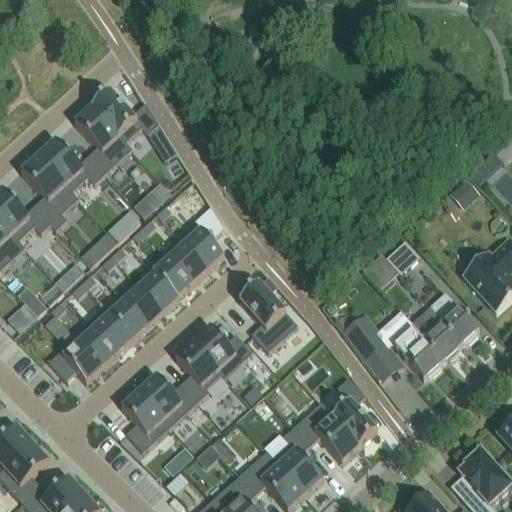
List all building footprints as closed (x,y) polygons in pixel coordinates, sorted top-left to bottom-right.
[(110,97),(92,113),(126,149),(142,134),(149,141),(159,131),(146,110),(133,122),(110,97)] [(92,113),(75,129),(98,154),(88,163),(105,181),(133,156),(126,149),(92,113)] [(159,131),(149,141),(165,167),(177,159),(159,131)] [(504,169),(511,162),(511,145),(496,160),(504,169)] [(56,147),(39,163),(72,199),(73,198),(88,184),(95,191),(105,181),(88,163),(79,171),(56,147)] [(494,158),(470,179),(480,190),(503,169),(494,158)] [(39,163),(21,179),(44,203),(35,212),(52,230),(51,231),(56,237),(68,227),(62,221),(79,205),(73,198),(72,199),(39,163)] [(161,188),(152,195),(163,207),(171,199),(161,188)] [(3,196),(0,198),(0,227),(18,248),(19,247),(27,240),(35,233),(41,240),(51,231),(52,230),(35,212),(25,221),(3,196)] [(144,203),(135,212),(145,223),(155,215),(144,203)] [(166,212),(157,221),(162,227),(171,218),(166,212)] [(131,216),(123,223),(133,234),(141,227),(131,216)] [(151,226),(142,235),(147,240),(156,232),(151,226)] [(0,227),(0,277),(26,254),(19,247),(18,248),(0,227)] [(194,228),(177,244),(208,277),(225,262),(194,228)] [(142,235),(133,243),(138,249),(147,240),(142,235)] [(177,244),(162,258),(165,261),(193,291),(208,277),(177,244)] [(463,282),(496,319),(511,304),(511,284),(511,283),(511,282),(511,248),(509,245),(491,262),(489,258),(463,282)] [(419,264),(420,263),(405,247),(387,263),(386,264),(401,280),(419,264)] [(91,253),(81,262),(91,273),(101,264),(91,253)] [(121,254),(112,262),(117,268),(126,260),(121,254)] [(165,261),(150,275),(179,306),(180,305),(179,304),(193,291),(165,261)] [(112,262),(103,270),(109,276),(117,268),(112,262)] [(151,276),(136,290),(139,294),(140,293),(164,320),(179,306),(150,275),(151,276)] [(90,282),(82,290),(87,296),(96,287),(90,282)] [(365,301),(383,320),(403,302),(386,282),(365,301)] [(268,284),(260,291),(269,300),(276,293),(268,284)] [(259,289),(240,307),(262,332),(252,341),(269,359),(298,332),(269,300),(260,291),(259,289)] [(82,290),(73,298),(78,304),(87,296),(82,290)] [(125,306),(125,307),(149,333),(164,320),(140,293),(139,294),(125,306)] [(478,334),(462,316),(460,314),(459,313),(446,298),(430,312),(433,315),(443,327),(440,330),(460,351),(466,346),(469,349),(478,340),(476,338),(479,335),(478,334)] [(119,299),(103,313),(134,347),(149,333),(125,307),(125,306),(119,299)] [(40,306),(30,315),(38,322),(47,313),(40,306)] [(60,309),(52,317),(57,323),(66,315),(60,309)] [(103,313),(87,328),(90,331),(91,330),(118,361),(134,347),(103,313)] [(21,314),(9,325),(17,334),(29,323),(21,314)] [(460,351),(440,330),(443,327),(433,315),(427,321),(437,332),(425,343),(422,346),(442,368),(449,362),(451,364),(459,357),(457,354),(460,351)] [(55,321),(46,330),(66,353),(67,353),(75,345),(76,344),(57,323),(55,321)] [(393,360),(365,324),(346,338),(374,375),(393,360)] [(90,331),(75,345),(78,348),(79,348),(103,374),(118,361),(91,330),(90,331)] [(442,368),(422,346),(425,343),(413,330),(392,350),(393,351),(404,363),(405,364),(423,384),(423,385),(431,378),(433,381),(441,373),(439,371),(442,368)] [(211,333),(193,349),(222,381),(222,382),(225,385),(253,359),(236,341),(226,350),(211,333)] [(48,366),(47,367),(68,389),(69,388),(67,386),(69,384),(76,378),(87,389),(103,374),(79,348),(78,348),(64,362),(60,358),(50,368),(48,366)] [(193,349),(176,365),(191,382),(182,390),(198,409),(209,399),(206,396),(222,382),(222,381),(193,349)] [(157,382),(139,398),(171,433),(198,409),(182,390),(172,399),(157,382)] [(328,416),(327,417),(360,453),(378,437),(355,412),(365,403),(349,385),(337,395),(344,402),(328,416)] [(139,398),(122,414),(137,431),(127,440),(144,458),(171,433),(139,398)] [(322,409),(294,434),(310,452),(320,444),(342,469),(360,453),(327,417),(328,416),(322,409)] [(499,440),(498,441),(511,456),(511,428),(511,429),(508,427),(497,437),(499,440)] [(0,470),(4,475),(5,476),(33,450),(17,433),(0,448),(0,470)] [(274,464),(273,465),(306,502),(323,486),(301,461),(310,452),(294,434),(283,443),(289,451),(274,464)] [(4,475),(0,479),(0,484),(22,509),(41,492),(32,483),(49,468),(33,450),(5,476),(4,475)] [(185,453),(175,462),(184,472),(194,463),(185,453)] [(491,511),(490,510),(511,491),(481,457),(479,459),(476,456),(465,465),(468,468),(466,470),(467,472),(460,479),(463,481),(475,495),(463,505),(468,511),(491,511)] [(267,458),(239,482),(256,501),(266,493),(282,511),(294,511),(306,502),(273,465),(274,464),(267,458)] [(501,465),(495,471),(501,477),(507,472),(501,465)] [(239,482),(212,507),(217,511),(249,511),(247,509),(256,501),(239,482)] [(41,492),(22,509),(24,511),(73,511),(85,501),(69,484),(56,496),(49,502),(41,492)] [(441,511),(429,498),(413,511),(441,511)] [(94,511),(85,501),(73,511),(94,511)]
